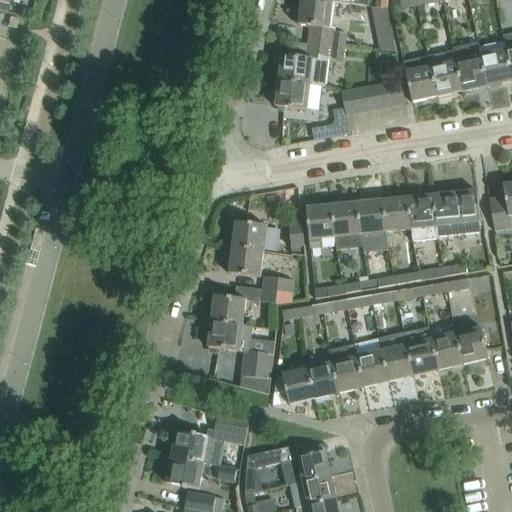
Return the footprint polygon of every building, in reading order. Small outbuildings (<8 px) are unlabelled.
[(0,0),(0,3),(30,11),(33,0),(0,0)] [(300,0),(300,1),(333,5),(333,4),(367,9),(368,0),(300,0)] [(387,10),(388,0),(375,0),(374,8),(387,10)] [(417,7),(415,0),(400,0),(400,1),(392,1),(392,10),(401,8),(401,10),(417,7)] [(345,48),(347,35),(335,33),(335,30),(330,29),(333,5),(300,1),(297,27),(309,29),(307,44),(345,48)] [(511,83),(505,51),(503,43),(479,48),(478,49),(487,89),(511,83)] [(324,88),(328,59),(344,61),(345,48),(307,44),(305,60),(280,57),(277,83),(309,87),(324,88)] [(478,49),(479,48),(478,44),(452,49),(453,52),(462,94),(487,89),(478,49)] [(462,94),(453,52),(428,57),(437,100),(462,94)] [(437,100),(428,57),(404,62),(411,105),(437,100)] [(405,106),(400,82),(388,84),(392,108),(405,106)] [(307,112),(309,87),(277,83),(274,108),(307,112)] [(392,108),(388,84),(376,86),(380,111),(392,108)] [(380,111),(376,86),(364,88),(368,113),(380,111)] [(368,113),(364,88),(353,90),(357,115),(368,113)] [(357,115),(353,90),(341,92),(346,117),(357,115)] [(511,217),(511,184),(503,187),(505,199),(489,202),(495,233),(511,230),(509,218),(511,217)] [(480,234),(476,193),(433,197),(437,238),(480,234)] [(437,238),(433,197),(407,200),(410,231),(411,241),(437,238)] [(410,231),(407,200),(381,202),(385,234),(386,234),(410,231)] [(385,234),(381,202),(356,205),(359,237),(361,237),(361,243),(386,241),(386,234),(385,234)] [(359,237),(356,205),(330,207),(334,239),(359,237)] [(334,239),(330,207),(306,210),(310,251),(321,249),(321,241),(334,239)] [(305,257),(300,221),(289,222),(292,256),(305,257)] [(263,253),(266,227),(234,223),(231,249),(263,253)] [(260,278),(263,253),(231,249),(228,275),(260,278)] [(467,274),(466,265),(443,269),(445,278),(467,274)] [(443,269),(426,271),(428,281),(445,278),(443,269)] [(409,275),(392,277),(394,287),(410,284),(409,275)] [(392,277),(376,280),(378,290),(394,287),(392,277)] [(293,294),(294,282),(264,278),(262,291),(277,292),(277,293),(293,294)] [(470,290),(469,280),(445,284),(447,294),(470,290)] [(358,283),(342,286),(344,296),(360,293),(358,283)] [(447,294),(445,284),(420,288),(422,298),(447,294)] [(344,296),(342,286),(314,291),(315,300),(344,296)] [(242,327),(245,302),(276,306),(277,293),(277,292),(262,291),(235,287),(234,299),(213,297),(210,323),(242,327)] [(411,290),(395,293),(397,302),(413,300),(411,290)] [(397,302),(395,293),(370,297),(372,307),(397,302)] [(361,298),(345,301),(347,311),(363,308),(361,298)] [(345,301),(328,304),(330,314),(347,311),(345,301)] [(314,307),(297,309),(299,320),(316,317),(314,307)] [(299,320),(297,309),(282,312),(284,322),(299,320)] [(210,323),(207,349),(239,352),(244,352),(241,377),(240,389),(268,397),(270,381),(273,356),(274,343),(250,340),(252,328),(242,327),(210,323)] [(428,329),(403,335),(406,346),(414,378),(438,372),(431,341),(428,329)] [(488,360),(481,329),(456,335),(463,366),(488,360)] [(463,366),(456,335),(431,341),(438,372),(463,366)] [(414,378),(406,346),(381,352),(389,384),(414,378)] [(389,384),(381,352),(356,358),(364,390),(389,384)] [(364,390),(356,358),(332,364),(339,396),(364,390)] [(339,396),(332,364),(307,370),(315,402),(339,396)] [(315,402),(307,370),(281,376),(289,408),(315,402)] [(246,439),(249,422),(218,417),(215,433),(246,439)] [(224,440),(221,440),(176,432),(171,458),(204,464),(219,467),(224,440)] [(294,462),(294,460),(291,449),(248,458),(246,473),(282,465),(294,462)] [(294,462),(282,465),(287,487),(292,486),(331,477),(325,453),(294,460),(294,462)] [(199,490),(204,464),(171,458),(167,484),(199,490)] [(232,493),(236,469),(220,466),(217,481),(222,481),(220,491),(232,493)] [(336,501),(331,477),(292,486),(297,509),(336,501)] [(254,494),(255,482),(245,481),(244,494),(254,494)] [(222,511),(224,501),(187,494),(184,510),(195,511),(222,511)] [(257,511),(254,494),(244,494),(247,508),(247,511),(257,511)] [(338,511),(336,501),(297,509),(297,511),(338,511)]
